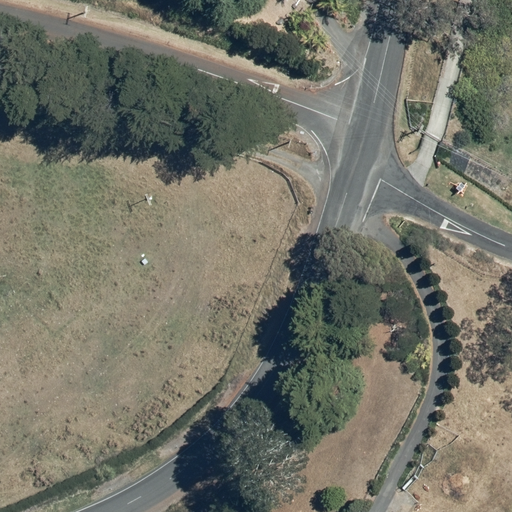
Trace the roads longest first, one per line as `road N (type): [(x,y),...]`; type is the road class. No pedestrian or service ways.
road 1 (unclassified): [(113,511),(207,450),(271,373),(300,324),(354,169)]
road 2 (residential): [(369,130),(200,69),(0,12)]
road 3 (residential): [(511,249),(354,169)]
road 4 (unclassified): [(369,130),(397,0)]
